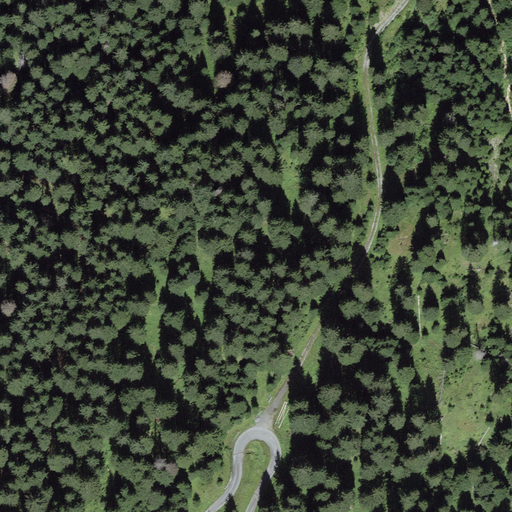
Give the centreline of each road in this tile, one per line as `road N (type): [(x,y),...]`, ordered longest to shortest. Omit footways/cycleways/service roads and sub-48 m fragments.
road 1 (track): [(268,435),(374,227),(365,53),(404,0)]
road 2 (track): [(246,511),(274,459),(268,435),(258,431),(238,452),(230,497),(215,511)]
